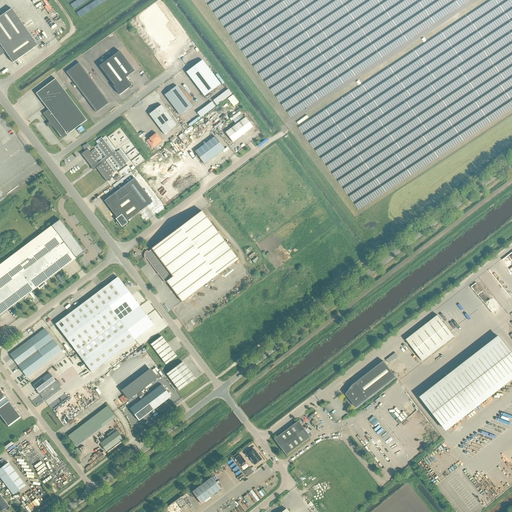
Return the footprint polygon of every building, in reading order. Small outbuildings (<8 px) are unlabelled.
[(5,52),(13,63),(38,46),(12,9),(0,17),(0,44),(2,47),(0,48),(0,54),(0,55),(5,52)] [(170,59),(164,50),(158,54),(164,63),(170,59)] [(113,87),(119,95),(131,87),(131,85),(126,78),(134,71),(119,51),(99,66),(114,86),(113,87)] [(220,85),(202,60),(186,73),(204,97),(220,85)] [(79,63),(66,73),(96,113),(109,103),(79,63)] [(52,126),(62,139),(86,120),(55,79),(36,94),(48,110),(43,114),(50,123),(49,123),(51,126),(52,126)] [(192,106),(177,86),(164,95),(180,115),(192,106)] [(212,100),(215,105),(231,94),(227,89),(212,100)] [(233,107),(239,103),(233,95),(228,99),(233,107)] [(211,102),(196,112),(199,117),(215,108),(211,102)] [(176,125),(161,105),(149,114),(164,135),(176,125)] [(238,115),(234,116),(231,117),(233,123),(240,121),(238,115)] [(253,127),(245,118),(225,133),(233,143),(253,127)] [(160,138),(156,133),(149,139),(147,141),(148,143),(150,141),(152,144),(160,138)] [(204,164),(224,149),(215,137),(195,152),(204,164)] [(100,143),(97,145),(106,157),(98,163),(96,160),(101,156),(96,150),(91,154),(88,149),(81,154),(92,168),(93,167),(94,169),(96,168),(107,182),(112,178),(111,176),(115,172),(106,161),(112,156),(121,168),(127,164),(118,152),(115,153),(114,151),(112,152),(103,140),(102,138),(98,140),(100,143)] [(134,178),(104,201),(117,218),(116,219),(118,222),(117,223),(118,225),(119,224),(122,227),(128,223),(127,222),(152,202),(134,178)] [(166,282),(182,303),(238,260),(201,211),(151,249),(150,250),(151,250),(148,252),(147,251),(145,252),(144,255),(144,257),(145,259),(146,260),(147,259),(165,283),(166,282)] [(60,220),(0,264),(0,315),(84,252),(60,220)] [(81,306),(55,325),(77,353),(139,307),(118,278),(105,288),(103,289),(100,291),(86,302),(81,306)] [(139,307),(77,353),(91,373),(154,326),(139,307)] [(438,315),(406,340),(423,362),(454,337),(438,315)] [(44,329),(37,335),(10,355),(27,378),(61,352),(44,329)] [(166,365),(176,357),(161,337),(151,345),(166,365)] [(421,398),(446,430),(511,378),(511,353),(499,337),(421,398)] [(387,363),(398,356),(395,353),(385,359),(387,363)] [(60,375),(72,366),(65,357),(54,366),(60,375)] [(346,395),(356,408),(396,377),(383,361),(353,385),(346,395)] [(195,379),(183,362),(166,374),(179,391),(195,379)] [(150,369),(119,390),(126,400),(157,379),(154,375),(157,374),(154,369),(151,371),(150,369)] [(44,400),(60,388),(49,373),(33,385),(38,392),(44,400)] [(155,409),(171,397),(161,385),(145,397),(155,409)] [(21,418),(0,390),(0,415),(8,427),(21,418)] [(40,404),(36,397),(32,400),(36,406),(40,404)] [(139,421),(155,409),(145,397),(129,409),(139,421)] [(107,407),(66,435),(74,446),(115,418),(107,407)] [(311,422),(314,426),(315,425),(319,431),(324,427),(314,413),(310,417),(313,421),(311,422)] [(310,437),(298,421),(274,439),(286,455),(310,437)] [(118,433),(102,445),(106,451),(122,439),(118,433)] [(247,455),(254,465),(262,460),(254,449),(247,455)] [(240,454),(235,458),(240,466),(246,462),(240,454)] [(8,463),(0,468),(0,477),(13,495),(25,486),(8,463)] [(246,476),(252,471),(249,467),(243,472),(246,476)] [(221,489),(212,477),(192,492),(201,504),(221,489)]
